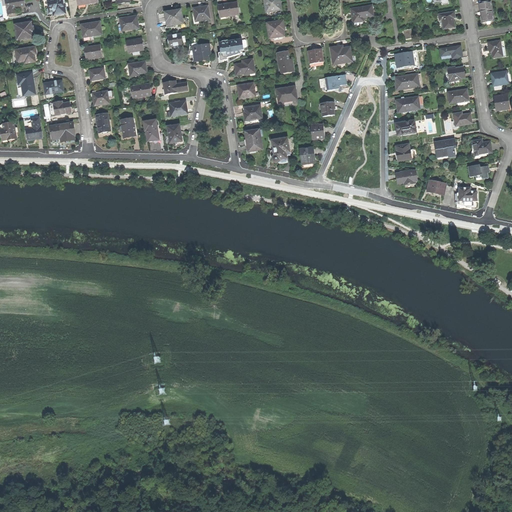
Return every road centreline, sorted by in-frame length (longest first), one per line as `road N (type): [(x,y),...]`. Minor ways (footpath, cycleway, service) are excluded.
road 1 (track): [(511,421),(477,379),(375,321),(243,280),(95,256),(0,252)]
road 2 (residential): [(466,0),(487,126),(511,137)]
road 3 (residential): [(206,73),(158,59),(150,15),(168,0)]
